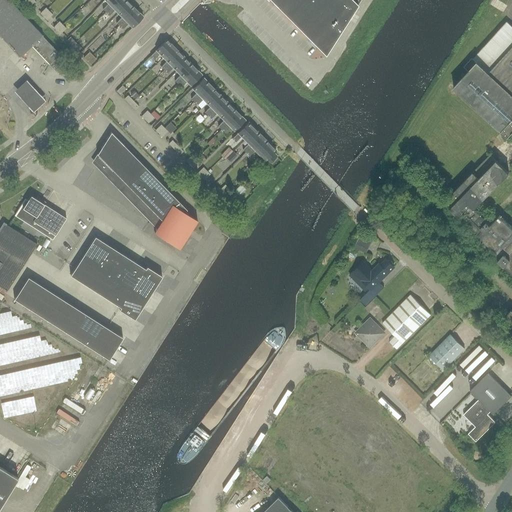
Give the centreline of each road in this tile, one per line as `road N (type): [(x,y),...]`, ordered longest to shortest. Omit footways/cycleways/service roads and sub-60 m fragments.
road 1 (unclassified): [(207,511),(210,489),(292,360),(313,353),(370,381),(495,505)]
road 2 (secondary): [(0,174),(51,137),(166,15)]
road 3 (residential): [(511,366),(405,258)]
